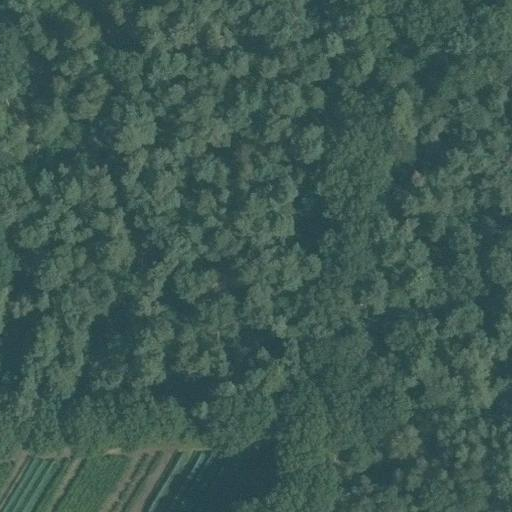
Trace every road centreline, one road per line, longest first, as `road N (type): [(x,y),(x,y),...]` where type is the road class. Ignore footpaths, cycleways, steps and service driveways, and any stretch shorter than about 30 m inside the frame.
road 1 (track): [(0,447),(511,395)]
road 2 (track): [(315,410),(383,0)]
